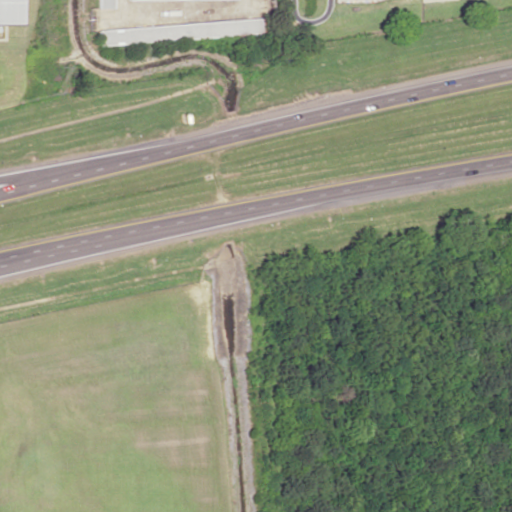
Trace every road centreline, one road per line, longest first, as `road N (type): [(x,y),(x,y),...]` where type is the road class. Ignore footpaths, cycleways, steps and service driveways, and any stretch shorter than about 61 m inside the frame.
road 1 (motorway): [(511,72),(0,190)]
road 2 (motorway): [(0,256),(511,159)]
